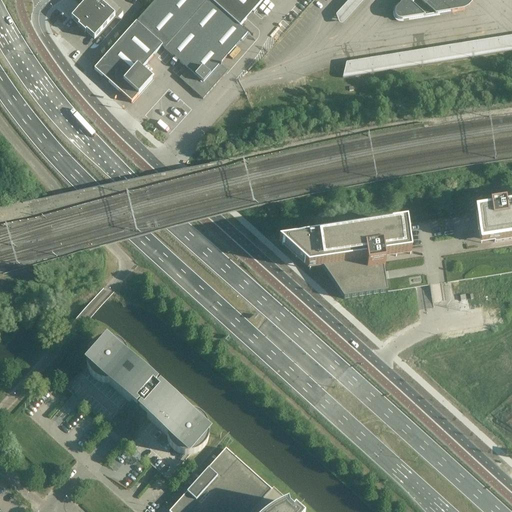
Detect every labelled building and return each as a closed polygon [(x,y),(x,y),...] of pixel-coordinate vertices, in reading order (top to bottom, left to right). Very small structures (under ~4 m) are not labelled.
[(86,0),(71,18),(82,29),(94,39),(115,16),(103,6),(96,0),(86,0)] [(142,16),(94,70),(131,103),(152,80),(141,70),(162,46),(188,69),(179,79),(203,100),(228,72),(220,65),(247,34),(240,27),(263,0),(156,0),(146,12),(144,10),(140,14),(142,16)] [(350,0),(336,16),(339,23),(343,24),(364,0),(350,0)] [(404,0),(396,10),(395,12),(394,13),(394,15),(394,16),(395,17),(396,19),(397,20),(399,20),(400,21),(402,21),(451,13),(443,5),(448,0),(404,0)] [(511,37),(347,63),(343,79),(511,51),(511,37)] [(490,212),(476,214),(480,244),(494,242),(511,239),(511,208),(505,209),(504,204),(489,207),(490,212)] [(406,225),(279,244),(308,271),(323,268),(343,299),(388,293),(384,267),(385,267),(384,259),(411,255),(406,225)] [(65,388),(71,393),(77,399),(138,454),(155,469),(167,480),(208,435),(106,343),(65,388)] [(294,511),(226,450),(192,487),(169,511),(294,511)] [(198,480),(197,478),(194,476),(187,483),(192,487),(198,480)]
